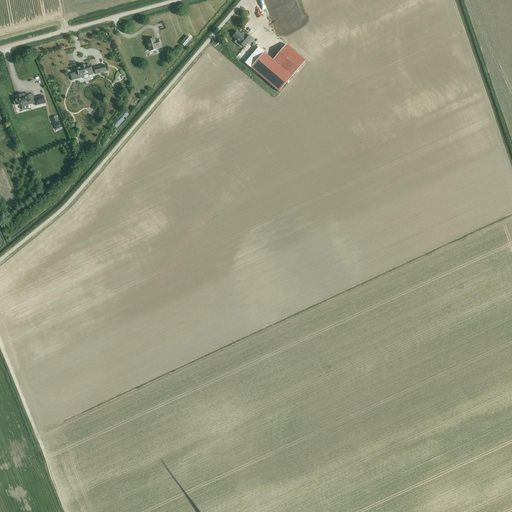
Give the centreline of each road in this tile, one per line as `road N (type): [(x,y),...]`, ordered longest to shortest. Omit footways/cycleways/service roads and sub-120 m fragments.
road 1 (unclassified): [(0,260),(68,202),(243,0)]
road 2 (unclassified): [(0,48),(178,0)]
road 3 (track): [(66,511),(0,344)]
